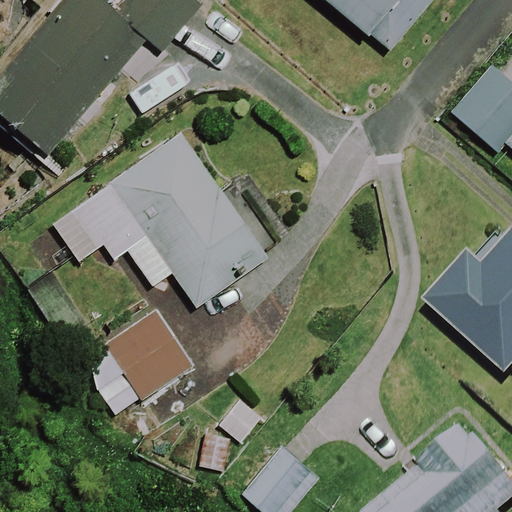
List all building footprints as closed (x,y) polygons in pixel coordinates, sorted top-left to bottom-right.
[(196,9),(185,0),(58,0),(0,67),(0,122),(42,159),(142,44),(155,55),(196,9)] [(316,0),(366,41),(401,0),(316,0)] [(511,92),(488,71),(448,117),(491,154),(500,144),(511,154),(511,92)] [(223,207),(174,139),(48,229),(75,266),(98,249),(110,265),(142,241),(192,311),(270,255),(231,201),(223,207)] [(511,235),(480,272),(466,259),(423,308),(504,379),(511,369),(511,235)] [(186,371),(146,314),(98,347),(119,376),(93,394),(113,422),(186,371)] [(258,423),(234,400),(212,424),(236,446),(258,423)] [(510,511),(511,511),(511,487),(463,431),(370,511),(510,511)] [(287,511),(313,482),(275,450),(235,497),(253,511),(287,511)]
